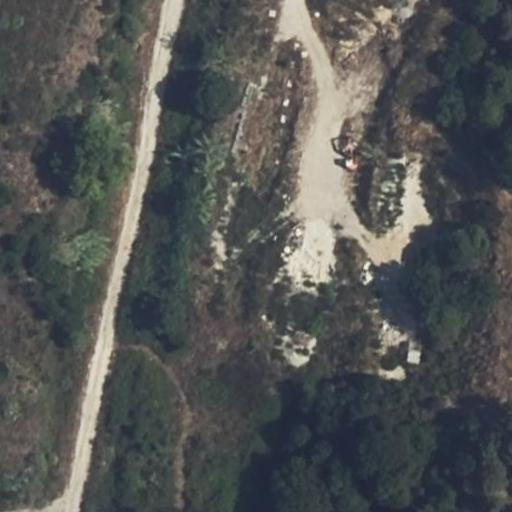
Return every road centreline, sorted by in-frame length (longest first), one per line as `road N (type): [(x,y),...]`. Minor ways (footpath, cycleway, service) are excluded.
road 1 (track): [(68,511),(175,0)]
road 2 (track): [(350,66),(349,127),(277,309)]
road 3 (track): [(292,0),(291,20),(317,50),(350,66),(380,54),(402,18)]
